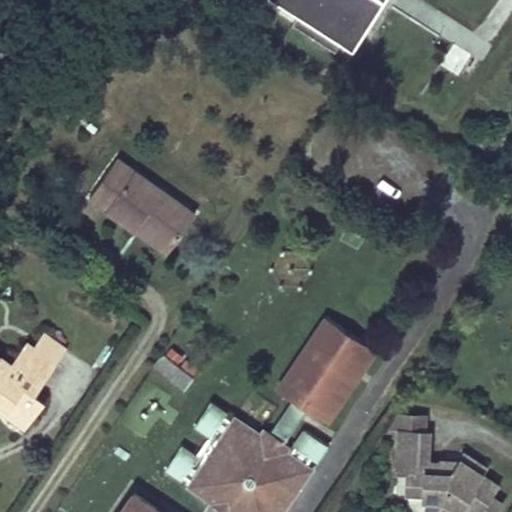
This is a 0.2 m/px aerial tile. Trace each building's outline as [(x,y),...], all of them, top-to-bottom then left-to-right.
[(274,0),(353,50),(384,1),(382,0),(274,0)] [(195,215),(116,158),(87,198),(133,231),(139,222),(172,245),(195,215)] [(172,245),(139,222),(133,231),(166,253),(172,245)] [(326,316),(278,386),(322,416),(355,367),(360,370),(375,349),(326,316)] [(55,364),(66,349),(42,332),(31,347),(55,364)] [(0,400),(7,406),(2,412),(26,429),(45,401),(35,394),(55,364),(31,347),(25,343),(10,363),(0,356),(0,400)] [(161,355),(153,366),(184,390),(192,380),(161,355)] [(327,419),(360,370),(355,367),(322,416),(327,419)] [(284,506),(309,468),(304,464),(310,456),(316,460),(328,444),(304,427),(292,444),(294,445),(288,454),(284,451),(288,446),(287,445),(265,429),(263,430),(260,434),(234,416),(216,441),(224,446),(211,466),(203,460),(189,482),(212,498),(210,501),(224,511),(241,511),(258,488),(284,506)] [(424,465),(427,434),(398,430),(394,470),(407,471),(405,493),(421,494),(421,499),(424,499),(442,500),(455,509),(458,511),(460,507),(468,511),(494,511),(499,505),(487,497),(494,487),(477,475),(478,473),(459,461),(456,466),(424,465)] [(211,466),(224,446),(216,441),(203,460),(211,466)] [(478,473),(483,466),(463,454),(459,461),(478,473)] [(279,511),(284,506),(258,488),(241,511),(279,511)] [(160,511),(134,494),(121,511),(160,511)] [(442,500),(424,499),(423,511),(426,511),(453,511),(455,509),(442,500)]
